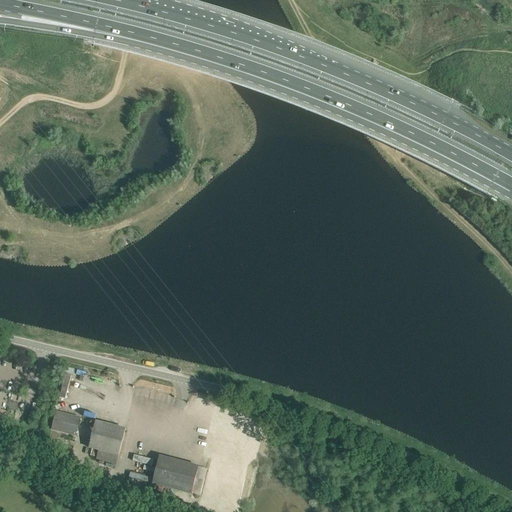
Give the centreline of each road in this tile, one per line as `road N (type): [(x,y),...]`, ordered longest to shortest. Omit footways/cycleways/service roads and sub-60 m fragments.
road 1 (unclassified): [(0,339),(313,421),(508,511)]
road 2 (trunk): [(95,22),(343,104),(511,186)]
road 3 (trunk): [(511,156),(315,63),(115,0)]
road 4 (track): [(511,271),(414,182),(316,52),(291,0)]
road 5 (track): [(132,0),(118,81),(105,101),(78,108),(36,99),(0,123)]
